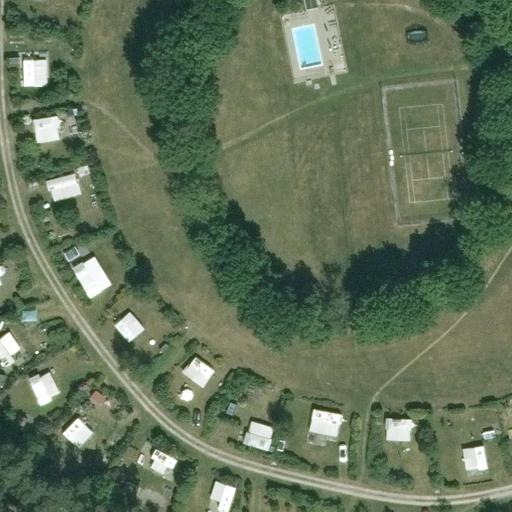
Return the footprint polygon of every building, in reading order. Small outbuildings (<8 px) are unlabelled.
[(51,80),(49,58),(30,60),(31,81),(51,80)] [(64,117),(40,120),(42,144),(67,141),(64,117)] [(81,174),(53,182),(56,195),(68,191),(70,199),(87,194),(81,174)] [(99,258),(80,268),(91,287),(109,276),(99,258)] [(0,280),(12,276),(8,266),(0,268),(0,280)] [(135,344),(151,329),(135,312),(119,327),(135,344)] [(0,346),(9,365),(28,355),(18,334),(0,342),(0,346)] [(42,363),(50,384),(68,377),(61,356),(42,363)] [(202,357),(190,374),(210,389),(222,372),(202,357)] [(273,416),(280,391),(257,384),(249,409),(273,416)] [(96,408),(119,418),(124,406),(102,396),(96,408)] [(321,410),(315,434),(343,441),(349,417),(321,410)] [(393,442),(418,442),(418,420),(393,420),(393,442)] [(166,453),(158,475),(182,483),(189,461),(166,453)] [(215,510),(225,511),(237,511),(242,487),(221,483),(215,510)]
